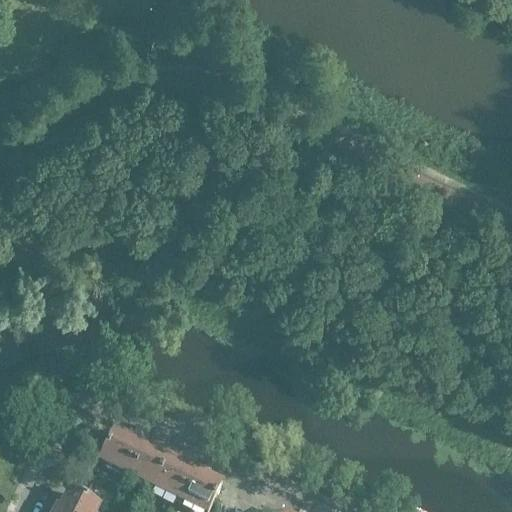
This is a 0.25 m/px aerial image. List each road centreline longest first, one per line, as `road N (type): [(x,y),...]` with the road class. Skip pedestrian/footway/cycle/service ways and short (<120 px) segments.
road 1 (unclassified): [(270,482),(112,406)]
road 2 (residential): [(24,511),(75,411),(112,406)]
